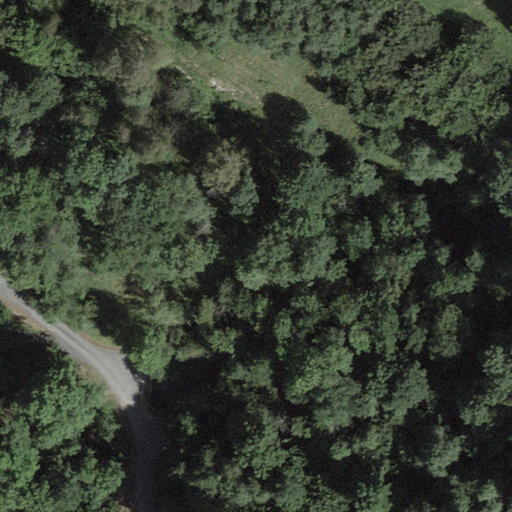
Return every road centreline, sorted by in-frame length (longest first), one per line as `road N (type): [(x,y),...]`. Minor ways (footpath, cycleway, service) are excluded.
road 1 (residential): [(146,511),(140,490),(151,439),(123,386),(0,279)]
road 2 (track): [(123,386),(43,404),(0,399)]
